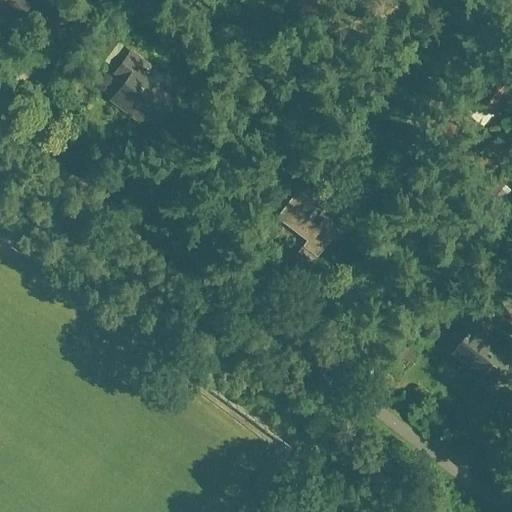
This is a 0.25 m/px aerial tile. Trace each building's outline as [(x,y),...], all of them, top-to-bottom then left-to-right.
[(31,0),(0,0),(0,10),(15,22),(31,0)] [(160,124),(178,99),(148,77),(156,66),(134,50),(118,71),(130,80),(116,98),(145,120),(148,115),(160,124)] [(511,84),(494,72),(474,99),(493,113),(511,87),(511,84)] [(320,256),(340,230),(325,219),(320,226),(302,212),(312,199),(300,190),(279,217),(309,240),(305,245),(320,256)] [(464,361),(460,366),(489,388),(503,369),(511,376),(511,343),(508,340),(501,351),(471,328),(468,333),(467,332),(464,335),(465,336),(453,353),(464,361)]
